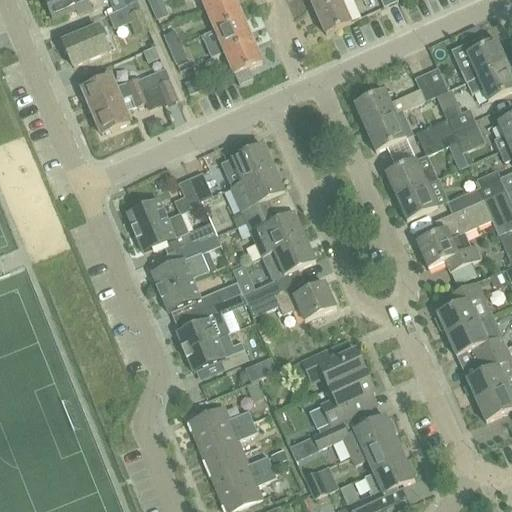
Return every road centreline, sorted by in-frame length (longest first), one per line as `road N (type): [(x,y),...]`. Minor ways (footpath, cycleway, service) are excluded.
road 1 (residential): [(394,314),(352,303),(267,108)]
road 2 (residential): [(322,83),(411,277),(394,314)]
road 3 (residential): [(141,425),(158,370),(83,190)]
road 4 (residential): [(83,190),(4,0)]
road 5 (residential): [(83,190),(267,108)]
road 6 (residential): [(322,83),(504,2)]
road 7 (residential): [(475,485),(394,314)]
